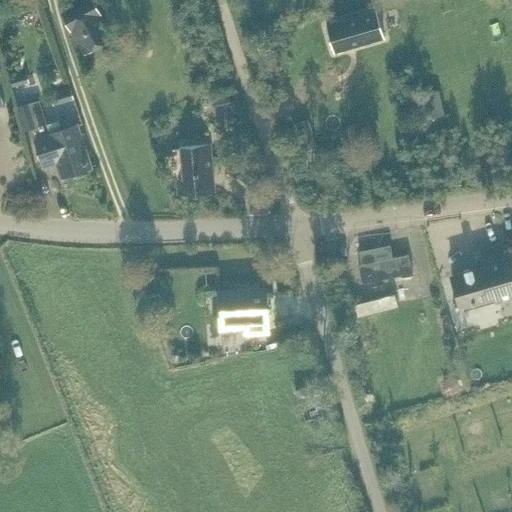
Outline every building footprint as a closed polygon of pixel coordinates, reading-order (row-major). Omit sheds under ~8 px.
[(99,16),(100,16),(91,0),(89,0),(62,16),(71,32),(72,31),(85,54),(112,39),(99,16)] [(376,11),(326,26),(334,53),(384,39),(376,11)] [(437,92),(419,97),(426,122),(444,117),(437,92)] [(227,93),(217,96),(219,105),(230,102),(227,93)] [(76,126),(73,127),(69,116),(46,124),(39,101),(17,108),(24,131),(33,128),(37,141),(36,141),(44,166),(58,162),(63,177),(90,168),(76,126)] [(313,139),(301,143),(304,151),(316,147),(313,139)] [(182,193),(211,191),(208,147),(178,149),(182,193)] [(390,246),(358,252),(361,265),(358,265),(362,283),(383,279),(384,282),(388,281),(387,278),(401,275),(401,278),(413,276),(409,255),(393,258),(390,246)] [(462,312),(511,297),(511,284),(501,246),(482,251),(487,266),(452,276),(462,312)] [(245,333),(268,332),(265,288),(219,291),(220,321),(244,319),(245,333)] [(147,297),(152,313),(164,310),(159,294),(147,297)] [(453,378),(443,382),(448,394),(458,390),(453,378)] [(294,390),(304,421),(325,414),(315,383),(294,390)]
